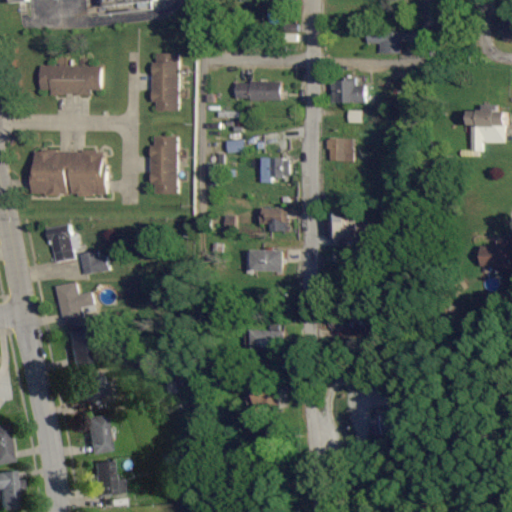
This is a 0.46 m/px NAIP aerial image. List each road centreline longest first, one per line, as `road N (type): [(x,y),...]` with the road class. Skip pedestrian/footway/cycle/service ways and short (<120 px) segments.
road 1 (residential): [(310,483),(301,0)]
road 2 (residential): [(52,511),(0,187)]
road 3 (residential): [(0,120),(132,123),(133,195)]
road 4 (residential): [(205,204),(203,0)]
road 5 (residential): [(304,62),(403,60),(422,41),(421,0)]
